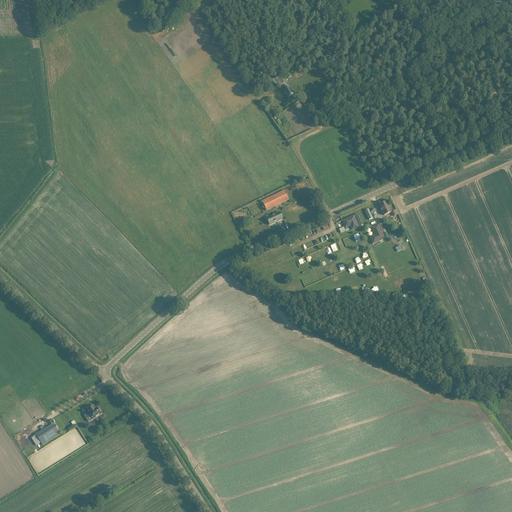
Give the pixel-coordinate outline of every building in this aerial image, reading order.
[(282,71),(279,68),(273,72),(278,80),(280,83),(281,85),(283,83),(279,77),(282,76),(282,75),(280,72),(282,71)] [(266,211),(289,200),(285,191),(262,202),(266,211)] [(383,216),(387,214),(390,213),(389,210),(389,209),(386,202),(379,205),(381,208),(380,209),(383,216)] [(280,212),(266,218),(269,225),(283,219),(280,212)] [(353,216),(354,217),(343,222),(343,221),(342,221),(345,228),(350,226),(352,230),(359,227),(354,216),(353,216)] [(384,239),(378,225),(372,228),(375,235),(370,238),(373,244),(384,239)] [(93,420),(102,414),(98,408),(96,410),(93,406),(87,410),(93,420)] [(36,437),(33,439),(32,439),(37,446),(41,443),(42,446),(59,435),(52,424),(36,435),(36,437)]
